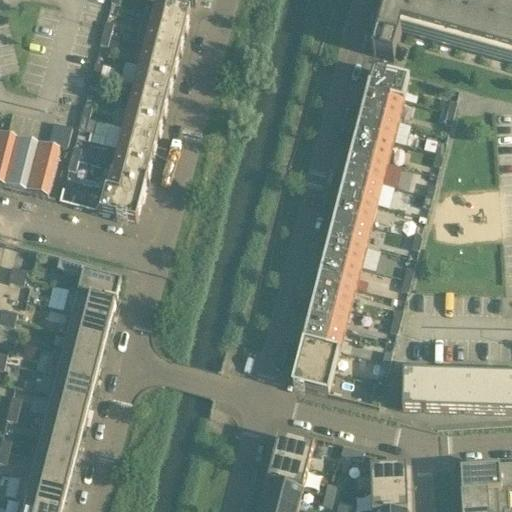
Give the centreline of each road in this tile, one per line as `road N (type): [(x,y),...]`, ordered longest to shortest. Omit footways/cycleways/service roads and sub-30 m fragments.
road 1 (residential): [(257,401),(362,0)]
road 2 (residential): [(227,0),(161,259)]
road 3 (residential): [(257,401),(423,448)]
road 4 (residential): [(0,217),(161,259)]
road 5 (residential): [(136,370),(99,511)]
